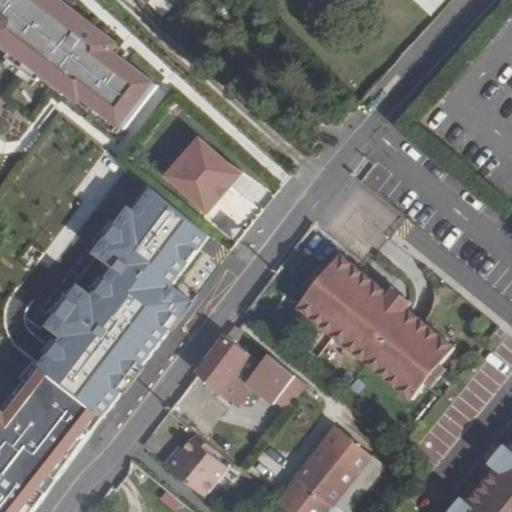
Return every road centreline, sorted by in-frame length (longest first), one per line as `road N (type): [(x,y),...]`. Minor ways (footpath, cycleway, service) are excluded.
road 1 (residential): [(479,0),(69,511)]
road 2 (unknown): [(227,309),(329,402),(325,425),(273,494)]
road 3 (unknown): [(377,120),(511,238)]
